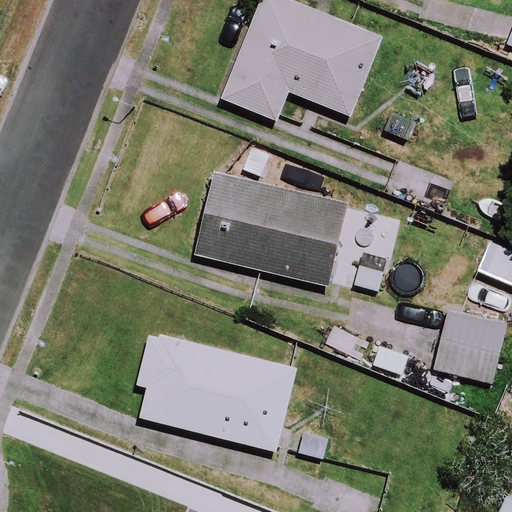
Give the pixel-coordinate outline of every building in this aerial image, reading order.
[(374,45),(265,2),(224,105),(277,125),(288,96),(345,118),(374,45)] [(339,212),(208,181),(190,259),(321,289),(339,212)] [(509,327),(445,311),(430,371),(494,387),(509,327)] [(288,372),(151,341),(133,421),(270,453),(288,372)] [(511,511),(511,501),(507,500),(502,511),(511,511)]
